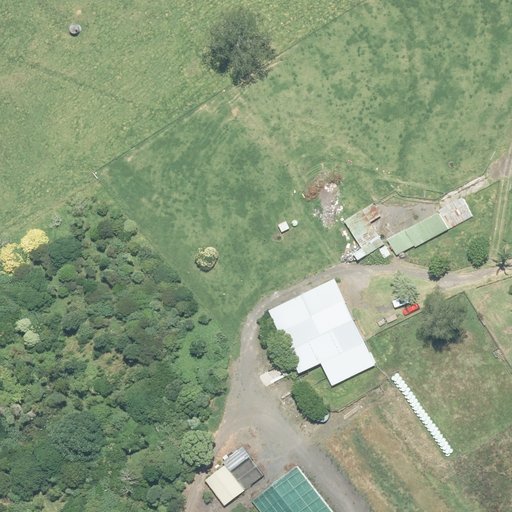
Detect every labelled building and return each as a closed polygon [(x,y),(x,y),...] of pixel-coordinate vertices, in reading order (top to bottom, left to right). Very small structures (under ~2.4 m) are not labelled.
[(464,199),(388,240),(398,258),(474,217),(464,199)] [(376,200),(343,221),(360,250),(353,254),(358,262),(386,245),(376,230),(389,222),(376,200)] [(337,279),(269,311),(298,374),(321,364),(331,387),(378,365),(337,279)] [(305,398),(290,410),(302,425),(317,414),(305,398)] [(450,511),(371,409),(327,443),(379,511),(450,511)] [(226,466),(206,481),(225,506),(264,477),(242,448),(223,462),(226,466)] [(332,511),(296,466),(253,501),(262,511),(332,511)]
